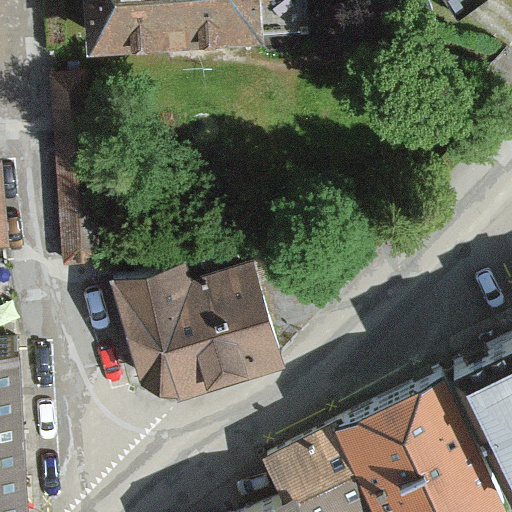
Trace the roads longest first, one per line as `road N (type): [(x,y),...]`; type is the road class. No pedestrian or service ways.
road 1 (residential): [(99,511),(414,290),(511,188)]
road 2 (residential): [(21,0),(79,511)]
